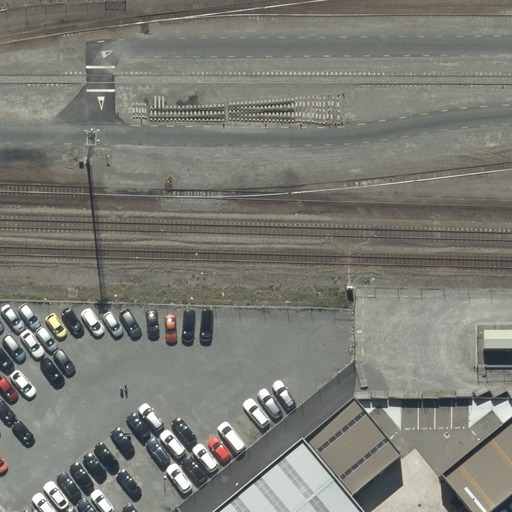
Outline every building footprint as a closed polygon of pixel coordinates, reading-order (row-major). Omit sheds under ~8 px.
[(510,320),(480,320),(480,338),(510,338),(510,320)] [(294,446),(270,415),(221,452),(245,484),(294,446)] [(511,422),(442,480),(467,511),(495,511),(511,498),(511,422)] [(355,511),(301,446),(220,511),(355,511)] [(225,480),(206,497),(218,511),(237,495),(225,480)]
